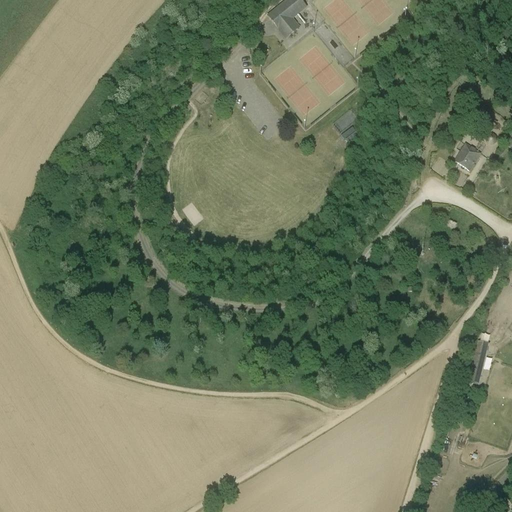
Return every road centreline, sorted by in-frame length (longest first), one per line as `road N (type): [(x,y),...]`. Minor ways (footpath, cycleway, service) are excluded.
road 1 (unclassified): [(511,230),(430,193),(313,302),(222,307),(177,289),(145,249),(132,184),(161,125),(233,52)]
road 2 (track): [(0,228),(38,314),(89,362),(181,389),(303,398),(340,420)]
road 3 (track): [(191,511),(340,420),(446,342)]
road 4 (track): [(406,511),(451,363),(446,342)]
road 5 (track): [(446,342),(484,294),(511,230)]
